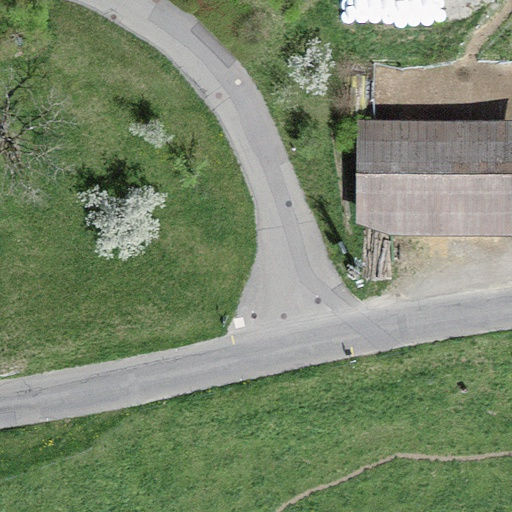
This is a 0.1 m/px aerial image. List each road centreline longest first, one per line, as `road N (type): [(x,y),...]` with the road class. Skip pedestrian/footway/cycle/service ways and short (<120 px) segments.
road 1 (residential): [(311,346),(279,208),(243,116),(205,62),(119,0)]
road 2 (residential): [(0,403),(311,346)]
road 3 (residential): [(311,346),(511,308)]
